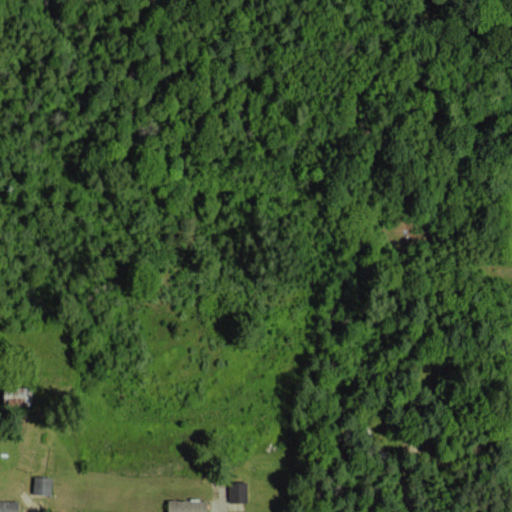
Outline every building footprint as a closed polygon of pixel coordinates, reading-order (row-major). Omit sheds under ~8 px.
[(2,387),(3,406),(31,405),(30,386),(2,387)] [(51,477),(33,476),(32,494),(50,494),(51,477)] [(246,481),(228,482),(229,502),(247,502),(246,481)] [(17,511),(18,501),(0,500),(0,511),(17,511)] [(166,511),(205,511),(206,500),(167,500),(166,511)]
